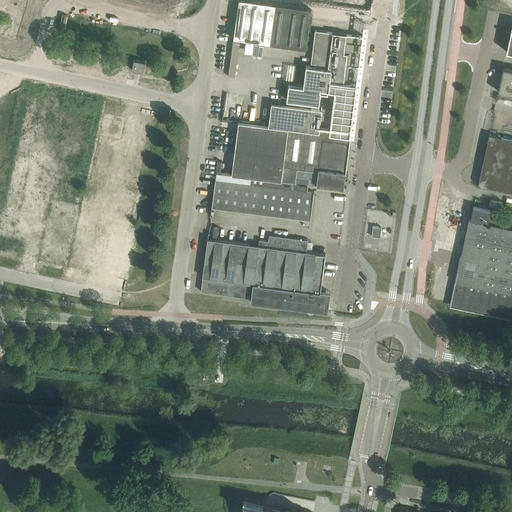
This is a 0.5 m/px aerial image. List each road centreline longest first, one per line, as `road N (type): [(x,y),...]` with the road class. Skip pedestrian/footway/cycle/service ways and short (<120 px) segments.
road 1 (unclassified): [(173,329),(201,107)]
road 2 (unclassified): [(39,72),(51,18),(67,6),(211,35)]
road 3 (secondary): [(436,0),(414,168)]
road 4 (unclassified): [(201,107),(39,72)]
road 5 (secondary): [(401,330),(425,169)]
road 6 (secondary): [(414,168),(386,327)]
road 7 (unclassified): [(483,55),(456,177),(425,169)]
road 8 (unclassified): [(364,161),(345,301)]
road 9 (unclassified): [(380,21),(364,161)]
road 10 (secondary): [(173,329),(303,339)]
road 11 (secondary): [(49,322),(173,329)]
road 12 (residential): [(119,299),(0,273)]
road 13 (secondary): [(425,169),(441,50)]
